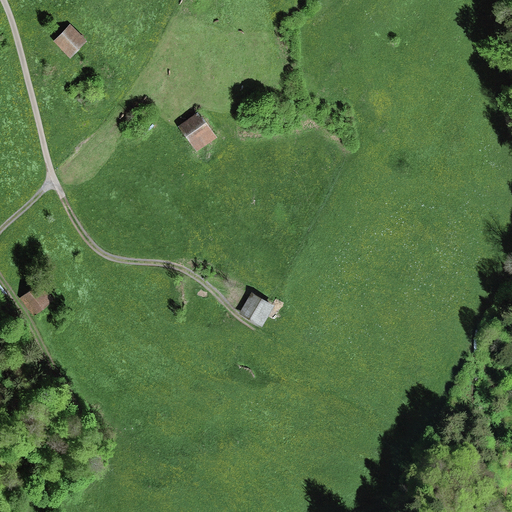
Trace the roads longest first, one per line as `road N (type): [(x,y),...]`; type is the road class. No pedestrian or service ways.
road 1 (track): [(0,227),(53,186),(95,250),(123,263),(176,267),(257,331)]
road 2 (residential): [(53,186),(4,0)]
road 3 (track): [(91,459),(7,303)]
